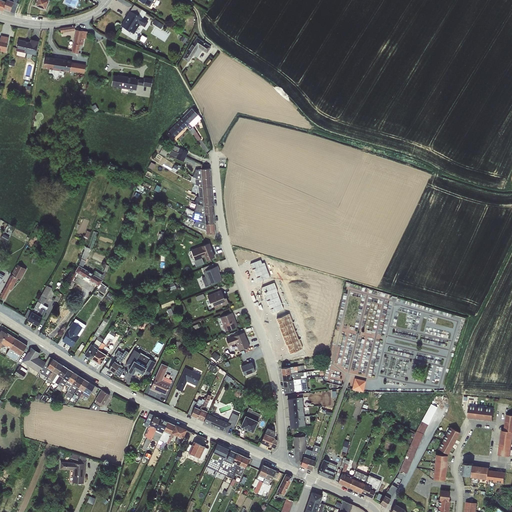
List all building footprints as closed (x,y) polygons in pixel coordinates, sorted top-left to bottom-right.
[(0,0),(0,10),(3,8),(14,13),(18,2),(16,1),(16,0),(0,0)] [(131,7),(119,25),(133,34),(141,23),(145,26),(149,21),(143,17),(147,11),(135,4),(131,7)] [(156,19),(153,23),(162,28),(164,23),(156,19)] [(76,30),(71,52),(81,53),(82,45),(83,45),(84,39),(86,39),(88,32),(76,30)] [(0,51),(5,53),(9,37),(1,35),(0,37),(0,51)] [(196,37),(182,58),(189,62),(192,56),(198,48),(203,51),(207,53),(211,47),(196,37)] [(18,40),(16,50),(36,55),(38,41),(31,40),(31,43),(18,40)] [(70,72),(72,61),(45,56),(43,68),(70,72)] [(74,62),(72,72),(84,73),(86,64),(74,62)] [(113,75),(111,86),(121,88),(128,90),(128,89),(137,90),(137,85),(151,87),(153,79),(144,77),(144,80),(135,79),(135,78),(118,75),(118,76),(113,75)] [(174,130),(180,137),(201,116),(196,110),(174,130)] [(168,155),(171,148),(164,144),(160,152),(168,155)] [(172,148),(169,155),(183,161),(189,149),(183,146),(180,151),(172,148)] [(204,234),(215,233),(210,166),(197,167),(193,175),(196,177),(196,183),(199,185),(199,196),(200,202),(196,202),(195,211),(203,213),(203,218),(206,218),(207,229),(203,228),(195,225),(193,229),(204,234)] [(26,242),(30,236),(17,229),(13,234),(26,242)] [(198,248),(190,251),(196,266),(204,263),(201,257),(205,255),(207,260),(215,257),(209,243),(202,246),(203,250),(199,252),(198,248)] [(0,293),(0,296),(6,299),(17,278),(21,279),(27,267),(17,262),(0,293)] [(75,271),(98,284),(106,274),(96,269),(94,272),(79,263),(75,271)] [(203,269),(210,285),(223,281),(217,265),(203,269)] [(104,291),(108,287),(101,281),(98,286),(104,291)] [(27,319),(38,324),(53,299),(58,300),(61,293),(48,284),(27,319)] [(213,299),(217,308),(230,303),(227,293),(224,294),(221,288),(207,294),(210,301),(213,299)] [(220,315),(226,330),(239,326),(233,311),(220,315)] [(61,339),(72,347),(86,324),(75,317),(61,339)] [(0,342),(6,346),(8,347),(15,337),(1,329),(0,330),(0,342)] [(84,354),(101,364),(111,349),(108,347),(117,334),(110,330),(102,342),(97,339),(91,344),(84,354)] [(236,342),(239,350),(250,347),(244,332),(226,338),(229,343),(236,342)] [(15,337),(8,347),(9,348),(14,351),(21,355),(27,345),(15,337)] [(46,362),(38,357),(40,353),(31,347),(22,362),(39,373),(44,365),(46,362)] [(11,355),(14,351),(9,348),(6,354),(16,361),(18,359),(11,355)] [(157,361),(134,349),(125,364),(129,366),(127,369),(137,375),(139,371),(149,377),(157,361)] [(11,355),(18,359),(21,355),(14,351),(11,355)] [(217,361),(221,355),(215,351),(211,357),(217,361)] [(107,370),(113,374),(125,357),(118,353),(107,370)] [(46,362),(44,365),(47,367),(53,358),(49,356),(46,362)] [(47,367),(52,370),(58,362),(53,358),(47,367)] [(251,360),(239,365),(243,374),(255,370),(251,360)] [(58,362),(52,370),(57,374),(63,365),(58,362)] [(169,366),(162,363),(150,388),(166,394),(172,380),(164,376),(169,366)] [(63,365),(57,374),(63,377),(68,368),(63,365)] [(280,365),(284,391),(309,390),(308,377),(303,377),(303,365),(280,365)] [(18,368),(14,374),(23,379),(28,373),(27,372),(27,371),(20,366),(18,368)] [(46,376),(48,378),(52,370),(47,367),(42,374),(43,374),(46,376)] [(185,367),(176,388),(183,391),(187,381),(197,385),(201,374),(185,367)] [(68,368),(63,377),(67,380),(73,372),(68,368)] [(52,370),(48,378),(51,379),(53,381),(57,374),(52,370)] [(73,372),(67,380),(72,383),(78,375),(73,372)] [(57,374),(53,381),(55,382),(58,384),(63,377),(57,374)] [(72,383),(78,387),(84,379),(78,375),(72,383)] [(63,377),(58,384),(61,386),(63,387),(67,380),(63,377)] [(355,377),(352,388),(364,391),(367,379),(355,377)] [(78,387),(83,391),(89,382),(84,379),(78,387)] [(67,380),(63,387),(66,390),(68,391),(72,383),(67,380)] [(83,391),(89,394),(91,392),(95,385),(89,382),(83,391)] [(72,383),(68,391),(67,392),(70,394),(73,395),(76,391),(78,387),(72,383)] [(73,395),(72,397),(71,399),(70,400),(73,402),(75,399),(76,398),(78,399),(79,397),(80,396),(83,391),(78,387),(76,391),(73,395)] [(97,401),(103,404),(104,405),(110,395),(101,389),(95,399),(97,401)] [(79,397),(78,399),(81,401),(82,398),(85,400),(87,397),(89,394),(83,391),(80,396),(79,397)] [(190,415),(227,432),(230,427),(234,428),(240,415),(232,412),(228,422),(207,413),(208,410),(205,409),(211,394),(208,393),(206,397),(199,399),(190,415)] [(287,396),(290,426),(305,425),(302,396),(287,396)] [(494,407),(468,404),(467,418),(492,422),(494,407)] [(240,425),(253,431),(261,414),(253,410),(253,408),(249,407),(240,425)] [(501,429),(498,453),(510,455),(511,441),(511,413),(505,413),(503,429),(501,429)] [(150,425),(156,428),(161,418),(154,415),(150,425)] [(156,428),(151,439),(158,442),(159,439),(163,430),(167,421),(161,418),(156,428)] [(167,421),(163,430),(170,433),(171,433),(175,424),(167,421)] [(398,472),(379,502),(386,506),(406,475),(429,424),(422,422),(398,472)] [(171,433),(174,434),(180,437),(183,438),(184,437),(187,430),(187,429),(176,424),(171,433)] [(156,428),(150,425),(144,436),(147,437),(143,445),(142,449),(146,451),(147,447),(151,439),(156,428)] [(460,431),(449,425),(437,448),(449,454),(460,431)] [(266,426),(261,442),(276,447),(278,440),(273,438),(276,429),(266,426)] [(163,430),(159,439),(163,441),(160,447),(158,450),(159,451),(156,457),(160,458),(164,448),(166,443),(170,433),(163,430)] [(187,430),(184,437),(189,439),(192,432),(187,430)] [(305,435),(294,436),(296,462),(313,469),(321,447),(315,445),(312,450),(307,448),(305,435)] [(192,445),(189,452),(199,457),(200,458),(205,446),(194,441),(192,445)] [(218,455),(223,446),(217,443),(207,466),(215,470),(216,468),(217,465),(215,463),(218,455)] [(205,446),(200,458),(199,457),(198,459),(202,460),(208,448),(205,446)] [(223,446),(218,455),(225,457),(229,449),(223,446)] [(226,459),(232,462),(236,452),(231,450),(226,459)] [(236,452),(232,462),(239,465),(244,456),(236,452)] [(447,454),(435,453),(433,478),(445,480),(447,454)] [(217,465),(216,468),(215,470),(212,476),(215,477),(219,470),(219,469),(223,460),(224,458),(225,457),(218,455),(215,463),(217,465)] [(244,456),(239,465),(245,467),(249,458),(244,456)] [(219,469),(219,470),(221,471),(220,472),(219,474),(226,477),(227,475),(228,470),(232,462),(226,459),(224,458),(223,460),(219,469)] [(323,459),(317,473),(331,479),(338,465),(323,459)] [(86,461),(61,460),(60,469),(73,469),(73,483),(85,484),(86,461)] [(228,470),(227,475),(230,476),(229,477),(233,478),(235,473),(239,465),(232,462),(228,470)] [(473,464),(464,462),(462,473),(475,475),(474,476),(490,479),(492,466),(473,464)] [(258,474),(265,477),(270,467),(263,464),(258,474)] [(239,465),(235,473),(238,474),(241,475),(245,467),(239,465)] [(265,477),(271,480),(273,477),(275,471),(276,470),(270,467),(265,477)] [(341,471),(337,481),(372,496),(376,488),(371,486),(372,484),(341,471)] [(265,477),(258,474),(256,479),(252,485),(255,487),(254,491),(258,493),(265,477)] [(279,492),(284,494),(292,478),(291,476),(285,474),(277,491),(279,492)] [(265,477),(258,493),(261,494),(262,491),(265,493),(271,480),(265,477)] [(236,480),(233,478),(230,484),(225,495),(228,496),(233,485),(236,480)] [(450,511),(452,497),(450,497),(451,488),(440,487),(437,511),(450,511)] [(309,499),(320,503),(322,495),(312,492),(309,499)] [(286,498),(281,511),(289,511),(293,501),(286,498)] [(306,508),(317,511),(320,503),(309,499),(306,508)] [(339,511),(349,511),(350,510),(352,504),(343,500),(341,505),(339,511)] [(465,500),(464,511),(476,511),(477,501),(465,500)] [(191,501),(185,511),(189,511),(195,502),(191,501)] [(391,511),(405,511),(404,508),(395,502),(390,511),(391,511)]
